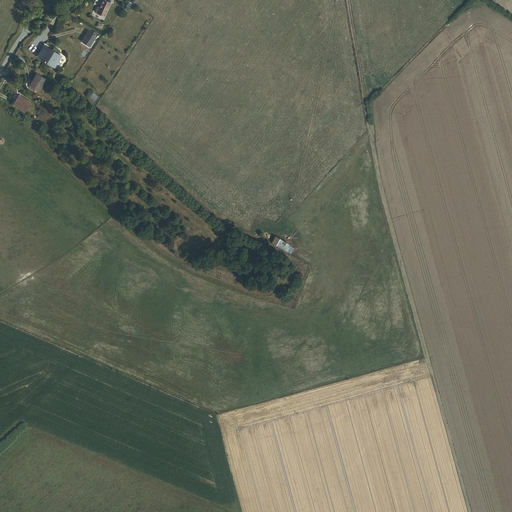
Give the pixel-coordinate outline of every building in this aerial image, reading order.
[(106,16),(112,3),(104,0),(101,0),(98,7),(97,7),(95,12),(106,16)] [(89,48),(95,38),(87,32),(81,42),(89,48)] [(41,61),(53,71),(63,59),(51,50),(41,61)] [(40,87),(48,77),(40,69),(31,79),(40,87)] [(23,108),(30,99),(17,90),(13,95),(16,97),(13,101),(23,108)] [(262,232),(260,237),(269,241),(272,236),(262,232)] [(274,237),(271,244),(287,251),(290,244),(274,237)]
